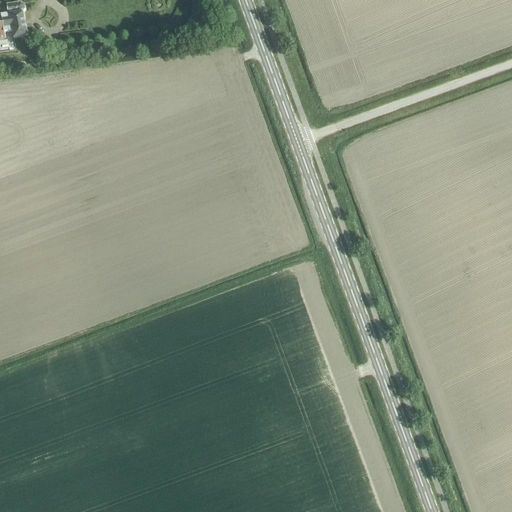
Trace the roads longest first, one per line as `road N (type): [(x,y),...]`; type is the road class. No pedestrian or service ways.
road 1 (secondary): [(431,511),(296,141)]
road 2 (unclassified): [(296,141),(511,64)]
road 3 (secondary): [(296,141),(245,0)]
